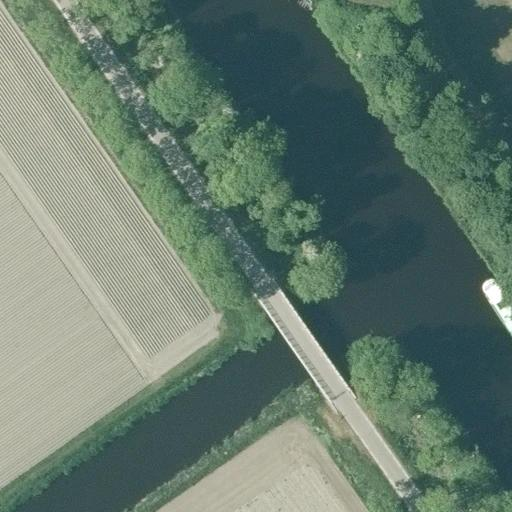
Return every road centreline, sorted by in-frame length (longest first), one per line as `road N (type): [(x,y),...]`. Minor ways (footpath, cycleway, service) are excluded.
road 1 (unclassified): [(49,0),(245,281)]
road 2 (unclassified): [(408,511),(245,281)]
